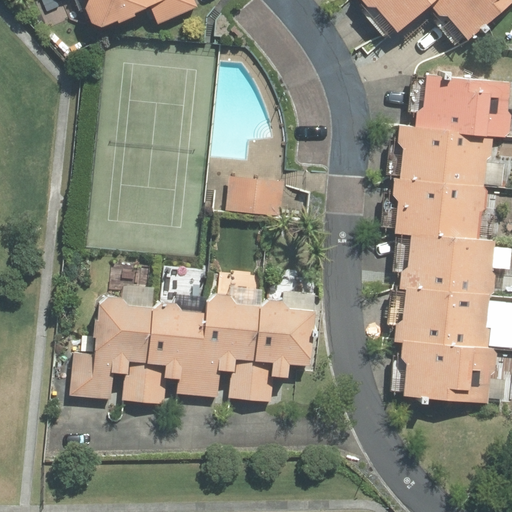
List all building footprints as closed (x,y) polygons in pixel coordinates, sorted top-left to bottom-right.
[(69,0),(80,28),(88,32),(140,8),(150,27),(191,9),(187,0),(69,0)] [(347,0),(380,40),(421,5),(455,50),(510,0),(347,0)] [(506,82),(415,77),(412,130),(389,128),(378,236),(399,238),(392,323),(385,322),(383,359),(394,360),(392,399),(487,405),(491,351),(481,351),(492,241),(476,241),(483,138),(505,139),(506,82)] [(277,183),(222,178),(218,219),(274,224),(277,183)] [(305,367),(310,296),(278,292),(278,311),(272,305),(255,303),(248,308),(224,305),(220,299),(204,298),(194,306),(193,315),(171,314),(166,306),(151,304),(144,310),(121,308),(116,301),(95,299),(84,307),(82,355),(67,353),(64,397),(104,401),(106,377),(118,377),(116,401),(157,405),(160,383),(170,383),(169,395),(212,400),(212,373),(224,375),(221,401),(265,403),(267,380),(276,381),(277,366),(305,367)]
